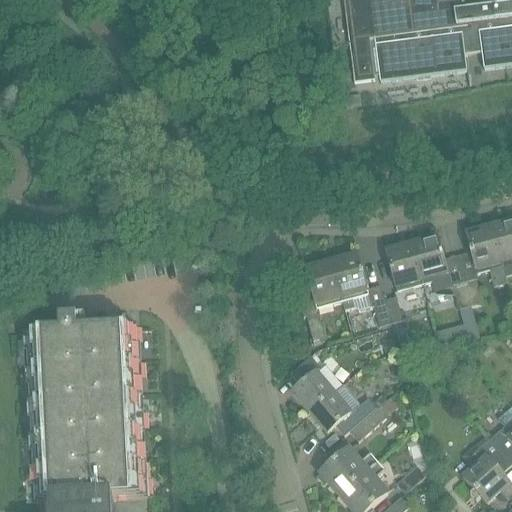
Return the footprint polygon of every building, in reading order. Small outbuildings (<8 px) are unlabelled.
[(441,0),(346,0),(352,43),(349,44),(354,85),(375,83),(375,82),(380,81),(380,85),(467,74),(465,58),(482,56),(484,72),(511,68),(511,0),(461,0),(462,0),(441,3),(441,0)] [(493,231),(492,231),(503,270),(511,267),(511,225),(501,228),(501,229),(493,232),(493,231)] [(508,287),(503,270),(492,231),(491,231),(492,232),(483,234),(483,233),(466,238),(477,277),(490,273),(495,291),(508,287)] [(412,248),(423,287),(432,285),(434,295),(451,290),(438,241),(421,246),(421,247),(413,249),(412,248)] [(423,287),(412,248),(411,248),(412,250),(403,252),(403,251),(386,255),(397,294),(423,287)] [(332,266),(342,306),(343,306),(345,314),(355,311),(360,314),(373,311),(379,331),(391,328),(384,303),(381,289),(367,292),(358,259),(341,263),(341,265),(333,267),(332,266)] [(342,306),(332,266),(331,266),(332,267),(323,270),(323,268),(306,273),(317,313),(342,306)] [(484,307),(477,283),(465,286),(472,310),(484,307)] [(472,310),(465,286),(453,289),(460,314),(472,310)] [(396,299),(384,303),(391,328),(403,325),(396,299)] [(306,320),(313,345),(326,341),(319,316),(306,320)] [(112,511),(112,502),(148,501),(147,481),(143,482),(136,331),(92,333),(86,333),(77,334),(77,322),(59,323),(60,335),(23,336),(24,356),(28,355),(36,506),(50,506),(50,511),(112,511)] [(330,370),(352,385),(361,372),(349,364),(351,360),(342,353),(330,370)] [(293,396),(310,416),(342,388),(325,369),(322,372),(311,359),(291,376),(301,389),(293,396)] [(360,409),(342,388),(310,416),(327,437),(336,429),(344,440),(350,435),(376,411),(368,402),(360,409)] [(381,407),(376,411),(350,435),(359,445),(390,417),(381,407)] [(504,430),(489,443),(511,468),(511,410),(498,422),(504,430)] [(511,468),(489,443),(469,460),(476,468),(462,481),(487,508),(500,495),(505,501),(511,494),(511,490),(501,478),(511,468)] [(327,486),(339,499),(378,466),(370,457),(360,465),(349,452),(317,480),(324,488),(327,486)] [(378,466),(339,499),(350,511),(370,511),(388,497),(375,482),(384,473),(378,466)] [(395,488),(404,498),(425,479),(416,469),(395,488)] [(408,511),(409,511),(401,501),(388,511),(408,511)]
